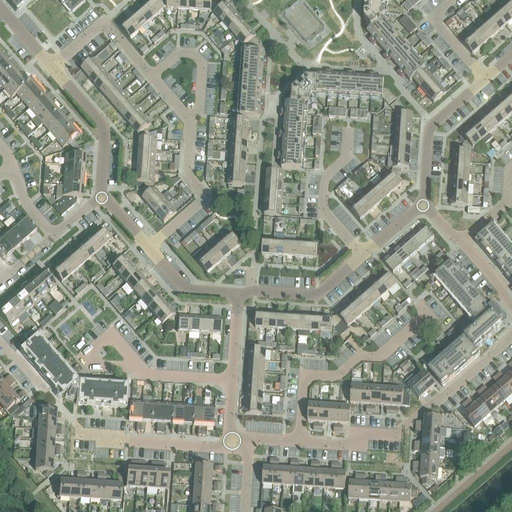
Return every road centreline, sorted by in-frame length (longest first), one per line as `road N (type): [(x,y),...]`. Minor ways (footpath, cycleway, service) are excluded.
road 1 (residential): [(247,448),(261,438),(358,444),(358,432),(393,436),(511,335)]
road 2 (residential): [(423,205),(316,296),(237,294)]
road 3 (residential): [(232,447),(102,440),(73,420)]
road 4 (residential): [(147,247),(205,197),(187,174),(189,121)]
road 5 (residential): [(232,447),(237,294)]
road 6 (residential): [(484,77),(430,124),(423,205)]
road 7 (residential): [(101,197),(103,129),(52,66)]
road 8 (residential): [(153,75),(104,22),(52,66)]
road 9 (residential): [(153,75),(183,51),(194,52),(203,66),(200,106),(189,121)]
